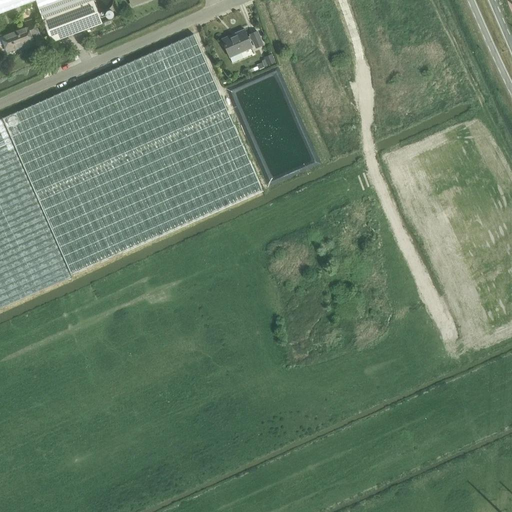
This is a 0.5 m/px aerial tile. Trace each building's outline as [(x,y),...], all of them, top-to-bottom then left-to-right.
[(0,0),(0,13),(35,0),(36,2),(38,6),(41,13),(51,43),(102,24),(93,0),(0,0)] [(8,53),(34,43),(32,37),(39,34),(34,19),(26,22),(27,26),(1,36),(8,53)] [(249,42),(253,41),(256,49),(263,46),(257,31),(250,34),(250,35),(247,37),(244,29),(235,33),(236,35),(223,40),(230,57),(252,48),(249,42)] [(194,34),(157,51),(0,120),(0,309),(71,278),(40,207),(41,206),(72,275),(263,191),(194,34)] [(268,65),(276,62),(272,54),(264,57),(268,65)]
